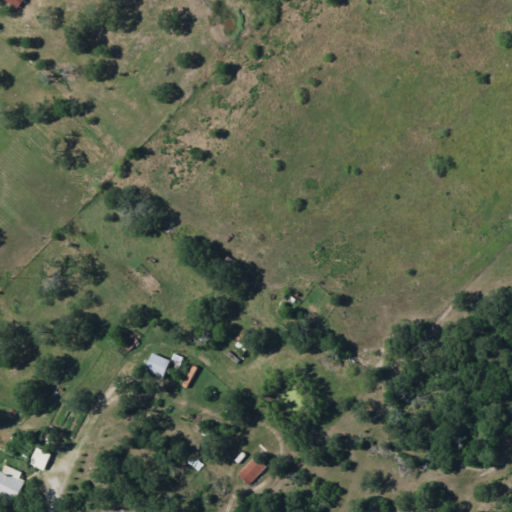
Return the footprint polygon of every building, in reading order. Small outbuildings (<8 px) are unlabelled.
[(5,0),(18,11),(26,0),(5,0)] [(172,360),(153,355),(147,373),(167,378),(172,360)] [(45,472),(52,456),(38,449),(30,466),(45,472)] [(251,486),(268,468),(256,457),(239,476),(251,486)] [(0,496),(18,503),(28,477),(5,468),(3,473),(0,472),(0,496)]
